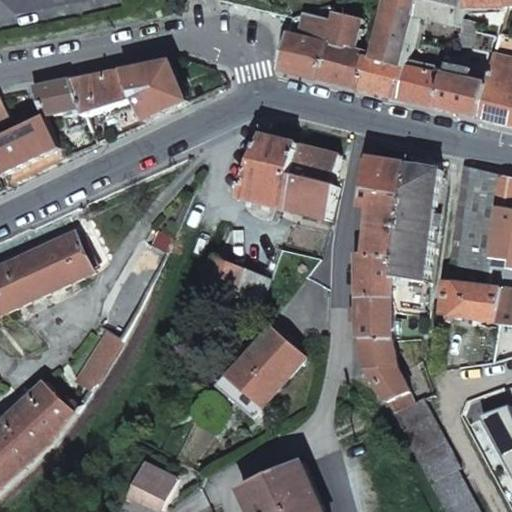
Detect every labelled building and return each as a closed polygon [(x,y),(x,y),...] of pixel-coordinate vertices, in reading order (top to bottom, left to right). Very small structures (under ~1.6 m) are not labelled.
[(393,0),(378,64),(407,71),(411,62),(416,40),(421,19),(425,0),(393,0)] [(425,0),(421,19),(462,29),(465,18),(466,11),(468,0),(425,0)] [(468,0),(466,11),(511,8),(511,0),(468,0)] [(290,35),(282,71),(321,80),(336,14),(329,15),(323,19),(307,25),(304,39),(290,35)] [(336,14),(321,80),(353,88),(361,90),(368,61),(369,59),(359,53),(366,21),(336,14)] [(471,55),(479,21),(465,18),(462,29),(456,51),(471,55)] [(511,38),(504,36),(499,58),(511,60),(511,38)] [(511,60),(499,58),(491,86),(484,121),(511,127),(511,60)] [(361,90),(401,100),(407,71),(378,64),(368,61),(361,90)] [(430,67),(416,63),(411,62),(401,100),(409,102),(442,110),(450,78),(429,73),(430,67)] [(141,101),(151,124),(191,104),(175,63),(128,72),(141,101)] [(87,111),(91,119),(141,101),(128,72),(75,82),(87,111)] [(476,119),(484,121),(491,86),(450,76),(450,78),(442,110),(476,119)] [(36,89),(49,119),(87,111),(75,82),(36,89)] [(0,96),(0,126),(12,120),(1,97),(0,96)] [(0,143),(0,166),(7,181),(64,153),(50,120),(0,143)] [(267,137),(243,200),(287,210),(304,145),(267,137)] [(304,145),(287,210),(330,221),(338,186),(333,185),(341,155),(304,145)] [(413,165),(372,158),(365,207),(375,209),(368,255),(400,256),(413,165)] [(445,171),(413,165),(400,256),(395,286),(395,298),(395,307),(425,312),(445,171)] [(511,178),(466,167),(449,284),(506,291),(511,291),(511,262),(498,263),(502,209),(511,210),(511,178)] [(511,210),(502,209),(498,263),(511,262),(511,210)] [(153,244),(170,252),(176,239),(159,232),(153,244)] [(0,271),(0,319),(96,273),(78,234),(0,271)] [(360,297),(395,298),(395,286),(400,256),(368,255),(361,255),(360,297)] [(220,258),(207,290),(262,310),(275,278),(220,258)] [(449,284),(444,315),(502,324),(506,291),(449,284)] [(511,291),(506,291),(502,324),(511,325),(511,291)] [(395,340),(395,307),(395,298),(360,297),(361,310),(353,310),(352,323),(361,322),(362,339),(395,340)] [(278,331),(224,391),(256,419),(309,359),(278,331)] [(368,368),(389,402),(412,392),(399,368),(395,340),(362,339),(368,368)] [(78,383),(92,392),(118,351),(102,340),(78,383)] [(0,431),(0,498),(57,443),(80,411),(50,382),(0,431)] [(396,414),(417,403),(412,392),(389,402),(396,414)] [(396,414),(451,511),(477,511),(456,471),(459,469),(422,400),(417,403),(396,414)] [(328,511),(306,463),(246,490),(256,511),(328,511)] [(148,469),(132,500),(155,511),(162,511),(177,483),(148,469)]
